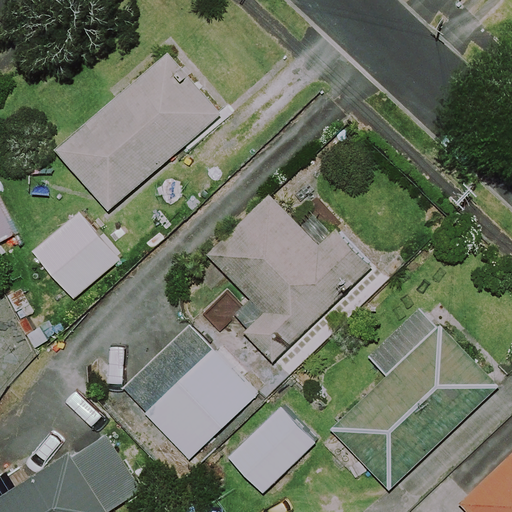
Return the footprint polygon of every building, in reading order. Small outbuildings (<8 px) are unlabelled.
[(224,114),(173,53),(57,148),(108,210),(224,114)] [(322,245),(272,195),(211,255),(267,311),(246,332),(275,361),(372,264),(337,230),(322,245)] [(120,259),(81,212),(33,252),(72,299),(120,259)] [(499,384),(443,325),(331,433),(387,491),(499,384)] [(255,397),(212,351),(146,413),(189,459),(255,397)] [(315,443),(279,406),(227,455),(263,493),(315,443)] [(110,511),(72,450),(0,495),(0,511),(110,511)] [(511,511),(511,458),(463,505),(469,511),(511,511)]
